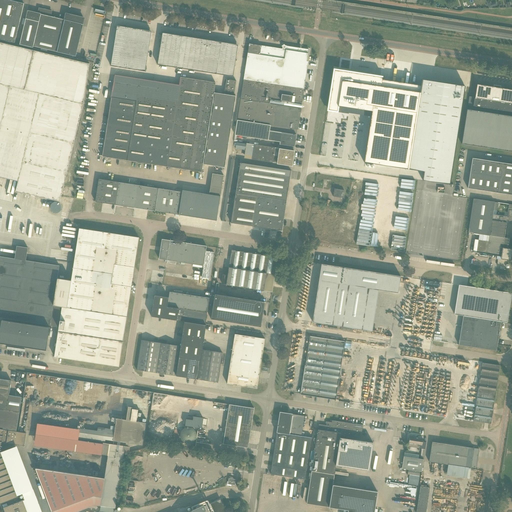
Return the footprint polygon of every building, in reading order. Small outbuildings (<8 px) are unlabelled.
[(0,0),(0,39),(15,43),(24,4),(8,0),(0,0)] [(47,50),(76,57),(83,24),(82,24),(84,18),(73,16),(71,21),(51,17),(52,12),(51,11),(43,9),(43,10),(39,9),(38,13),(37,13),(35,21),(26,19),(20,45),(33,48),(33,46),(41,48),(41,50),(47,51),(47,50)] [(117,26),(111,66),(145,71),(151,31),(117,26)] [(158,61),(157,65),(233,77),(238,47),(238,45),(232,44),(229,44),(229,43),(170,34),(167,34),(162,33),(162,35),(161,43),(161,44),(161,45),(160,49),(160,53),(159,53),(159,54),(159,55),(158,60),(158,61)] [(0,176),(18,181),(16,191),(59,202),(83,104),(89,64),(0,42),(0,176)] [(249,44),(237,120),(298,130),(304,88),(305,88),(307,86),(306,85),(305,84),(308,66),(309,66),(310,65),(309,63),(307,62),(309,50),(285,46),(285,45),(282,47),(283,48),(282,49),(275,48),(275,49),(273,48),(265,46),(265,47),(261,47),(261,46),(249,44)] [(334,70),(328,110),(337,111),(338,106),(372,112),(371,117),(364,162),(423,172),(422,180),(450,184),(465,86),(432,81),(421,79),(420,85),(411,84),(381,79),(381,77),(365,75),(334,70)] [(115,75),(102,157),(201,172),(203,164),(224,167),(236,96),(234,96),(224,94),(217,93),(217,91),(214,90),(214,88),(215,83),(180,77),(179,85),(115,75)] [(224,94),(234,96),(236,81),(226,79),(224,94)] [(497,110),(511,112),(511,90),(478,85),(476,98),(474,98),(473,106),(497,110)] [(511,151),(511,116),(467,110),(461,144),(511,151)] [(237,120),(235,135),(280,142),(280,145),(294,147),(296,135),(269,131),(270,125),(237,120)] [(252,160),(292,166),(294,151),(246,144),(246,146),(244,159),(252,160)] [(470,173),(477,174),(480,159),(472,158),(470,173)] [(477,174),(485,176),(487,160),(480,159),(477,174)] [(485,176),(492,177),(495,162),(487,160),(485,176)] [(492,177),(500,178),(501,170),(502,163),(495,162),(492,177)] [(231,223),(282,231),(290,170),(240,163),(231,223)] [(501,170),(511,172),(511,164),(502,163),(501,170)] [(500,178),(511,179),(511,172),(501,170),(500,178)] [(468,188),(475,189),(477,174),(470,173),(468,188)] [(209,194),(220,196),(224,175),(212,174),(209,194)] [(475,189),(483,191),(485,176),(477,174),(475,189)] [(483,191),(490,192),(492,177),(485,176),(483,191)] [(497,193),(499,185),(500,178),(492,177),(490,192),(497,193)] [(499,185),(511,187),(511,179),(500,178),(499,185)] [(155,211),(178,215),(182,192),(99,179),(95,202),(115,205),(116,203),(135,206),(135,208),(154,211),(155,212),(155,211)] [(497,193),(511,195),(511,187),(499,185),(497,193)] [(421,186),(415,225),(441,229),(447,189),(421,186)] [(333,197),(343,198),(344,190),(334,189),(333,197)] [(182,192),(178,215),(216,221),(220,196),(209,194),(182,190),(182,192)] [(446,199),(438,249),(457,252),(464,202),(446,199)] [(473,199),(468,233),(489,236),(504,238),(507,221),(511,221),(511,208),(508,208),(506,217),(492,215),(494,202),(473,199)] [(58,212),(59,212),(59,211),(60,211),(60,210),(61,209),(61,208),(61,207),(61,206),(61,205),(60,205),(60,204),(59,203),(58,203),(57,202),(56,202),(55,202),(54,202),(53,203),(52,203),(51,204),(51,205),(50,205),(50,206),(50,207),(50,208),(50,209),(51,210),(51,211),(52,211),(53,212),(54,212),(55,213),(56,213),(57,213),(57,212),(58,212)] [(54,357),(119,367),(139,238),(79,228),(71,280),(57,278),(59,266),(26,261),(28,248),(17,246),(15,259),(0,256),(0,317),(21,321),(20,323),(2,320),(0,330),(0,343),(46,350),(50,327),(24,324),(25,321),(59,327),(54,357)] [(475,239),(473,252),(476,252),(501,256),(501,259),(511,261),(511,254),(511,249),(508,249),(507,249),(507,247),(507,246),(504,246),(505,238),(504,238),(489,236),(488,241),(478,240),(475,239)] [(202,278),(209,279),(214,253),(206,251),(207,246),(162,239),(161,247),(162,247),(161,251),(160,251),(159,259),(165,260),(165,262),(167,262),(167,263),(175,265),(176,262),(203,266),(202,278)] [(231,250),(226,285),(263,291),(264,287),(266,274),(275,275),(277,257),(231,250)] [(321,264),(312,322),(314,322),(329,325),(330,325),(352,328),(355,329),(359,329),(362,330),(368,288),(398,293),(400,276),(373,272),(370,271),(357,269),(354,269),(323,264),(322,264),(321,264)] [(459,285),(454,314),(463,316),(458,345),(496,351),(497,344),(498,339),(498,336),(499,331),(500,328),(501,322),(506,323),(507,323),(511,293),(495,291),(491,290),(476,288),(464,286),(459,285)] [(205,325),(209,298),(169,292),(169,297),(154,295),(151,316),(184,321),(205,325)] [(215,294),(211,319),(260,326),(264,302),(215,294)] [(205,325),(184,321),(180,346),(176,376),(198,379),(202,350),(206,325),(205,325)] [(227,384),(257,389),(265,339),(235,334),(227,384)] [(308,336),(300,394),(336,399),(343,341),(308,336)] [(136,370),(176,376),(180,346),(141,340),(136,370)] [(198,379),(218,382),(222,353),(202,350),(198,379)] [(473,421),(491,424),(500,366),(482,363),(478,392),(473,421)] [(0,428),(16,431),(22,397),(9,395),(10,386),(11,381),(0,378),(0,428)] [(223,444),(248,448),(254,408),(229,404),(223,444)] [(271,474),(305,479),(311,438),(301,436),(303,421),(304,416),(280,412),(271,474)] [(184,419),(184,426),(202,427),(202,417),(192,417),(192,420),(184,419)] [(146,423),(117,419),(113,441),(142,445),(146,423)] [(374,511),(377,492),(333,485),(334,475),(336,466),(368,471),(373,443),(340,438),(341,434),(344,434),(344,437),(353,438),(354,435),(361,436),(363,425),(359,424),(357,424),(347,423),(346,423),(334,421),(334,423),(327,422),(326,425),(319,424),(318,430),(317,435),(311,471),(306,503),(329,507),(348,510),(347,511),(374,511)] [(179,441),(192,444),(197,428),(184,425),(179,441)] [(0,503),(7,501),(9,505),(3,508),(4,511),(26,511),(22,500),(19,501),(18,497),(1,451),(0,449),(1,442),(24,446),(26,433),(17,432),(0,429),(0,503)] [(409,441),(409,443),(420,445),(422,445),(422,442),(423,439),(414,437),(414,436),(410,436),(409,441)] [(429,462),(476,469),(479,449),(432,442),(429,462)] [(404,456),(402,469),(408,470),(420,471),(422,472),(423,459),(420,459),(404,456)] [(105,478),(35,468),(52,511),(76,511),(95,505),(115,508),(120,480),(105,478)] [(416,511),(425,511),(429,488),(420,486),(416,511)] [(203,505),(188,511),(225,511),(220,499),(204,506),(203,505)]
